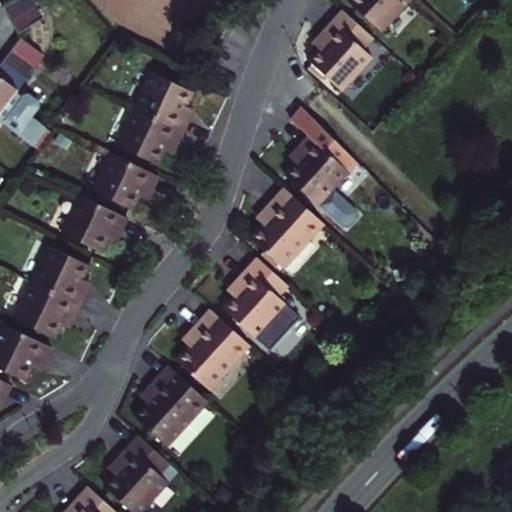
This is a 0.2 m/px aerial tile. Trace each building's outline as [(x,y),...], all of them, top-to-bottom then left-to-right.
[(12,19),(36,5),(32,0),(12,0),(3,6),(12,19)] [(347,0),(376,26),(399,0),(347,0)] [(43,16),(36,5),(12,19),(19,31),(43,16)] [(357,46),(369,33),(341,7),(319,31),(325,37),(317,47),(307,58),(335,85),(365,54),(357,46)] [(325,37),(319,31),(316,35),(310,40),(317,47),(325,37)] [(20,35),(11,47),(35,64),(43,52),(20,35)] [(11,47),(2,58),(26,75),(35,64),(11,47)] [(0,120),(37,149),(50,131),(31,116),(39,106),(38,101),(28,93),(21,96),(15,91),(26,75),(2,58),(0,61),(0,120)] [(167,58),(158,77),(172,84),(181,65),(169,59),(167,58)] [(157,76),(140,110),(183,130),(189,119),(185,117),(189,108),(187,107),(193,94),(172,84),(158,77),(157,76)] [(355,161),(303,105),(292,117),(311,134),(298,149),(305,156),(298,163),(290,173),(320,199),(322,198),(347,220),(352,220),(360,212),(360,206),(335,183),(355,161)] [(169,145),(171,146),(175,138),(178,140),(183,130),(140,110),(124,143),(161,161),(169,145)] [(305,156),(298,149),(296,152),(292,157),(298,163),(305,156)] [(142,185),(146,187),(150,179),(154,181),(158,173),(114,152),(99,184),(134,201),(142,185)] [(286,269),(326,224),(287,188),(268,210),(274,216),(267,224),(253,240),(286,269)] [(129,213),(85,193),(69,226),(105,245),(113,229),(115,230),(119,222),(124,224),(129,213)] [(274,216),(268,210),(265,214),(261,218),(267,224),(274,216)] [(122,227),(124,224),(119,222),(115,230),(120,232),(122,227)] [(41,281),(84,302),(90,291),(85,289),(90,280),(86,278),(93,262),(57,246),(41,281)] [(287,283),(257,256),(235,280),(242,287),(233,297),(225,307),(255,335),(285,301),(277,293),(287,283)] [(93,282),(90,280),(85,289),(90,291),(92,286),(93,282)] [(242,287),(235,280),(230,285),(226,290),(233,297),(242,287)] [(69,316),(73,317),(76,308),(81,310),(84,302),(41,281),(25,314),(61,332),(69,316)] [(79,314),(81,310),(76,308),(73,317),(77,320),(79,314)] [(208,388),(248,343),(210,308),(191,329),(197,335),(189,343),(175,359),(208,388)] [(35,359),(40,362),(44,354),(49,355),(54,343),(10,322),(0,342),(0,361),(27,375),(35,359)] [(197,335),(191,329),(188,333),(183,338),(189,343),(197,335)] [(47,359),(49,355),(44,354),(40,362),(45,364),(47,359)] [(170,446),(211,401),(172,365),(153,386),(159,392),(151,400),(137,416),(170,446)] [(0,398),(2,399),(6,390),(11,393),(16,381),(0,373),(0,398)] [(159,392),(153,386),(149,390),(145,394),(151,400),(159,392)] [(9,397),(11,393),(6,390),(2,399),(6,401),(9,397)] [(158,473),(170,459),(141,433),(117,459),(124,464),(116,474),(108,483),(139,511),(166,480),(158,473)] [(124,464),(117,459),(113,464),(108,468),(116,474),(124,464)] [(116,511),(118,510),(91,485),(68,510),(70,511),(116,511)]
